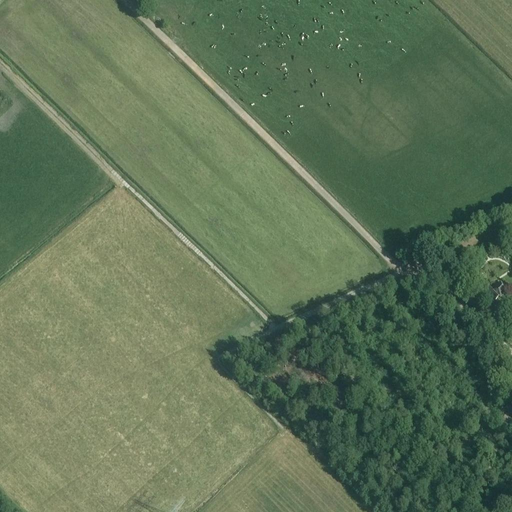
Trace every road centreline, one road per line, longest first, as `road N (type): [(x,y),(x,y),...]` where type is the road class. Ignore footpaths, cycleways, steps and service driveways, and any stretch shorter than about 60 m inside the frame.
road 1 (track): [(401,271),(122,0)]
road 2 (track): [(276,330),(0,63)]
road 3 (track): [(511,353),(423,268),(276,330)]
road 4 (track): [(276,330),(217,357),(282,429)]
